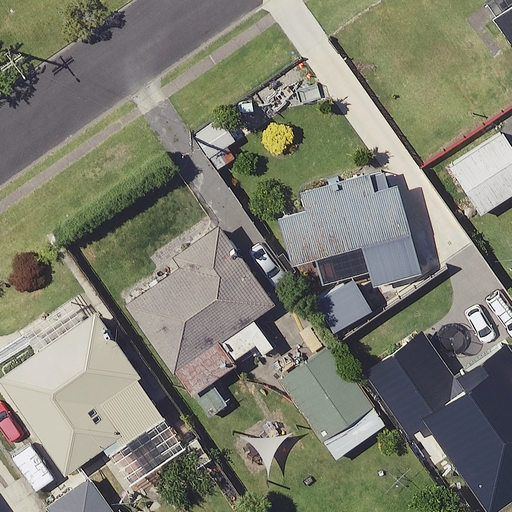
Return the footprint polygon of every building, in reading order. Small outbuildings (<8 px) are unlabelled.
[(511,0),(497,0),(484,10),(511,47),(511,0)] [(511,90),(494,64),(464,84),(481,110),(511,90)] [(511,184),(511,146),(500,126),(445,158),(474,207),(511,184)] [(368,279),(414,266),(383,156),(293,181),(298,198),(268,207),(283,258),(356,237),(368,279)] [(266,296),(211,216),(166,246),(173,256),(120,292),(168,363),(266,296)] [(369,304),(350,271),(311,294),(331,327),(369,304)] [(160,405),(89,301),(0,360),(0,383),(58,468),(111,431),(114,436),(160,405)] [(474,501),(511,476),(511,345),(497,324),(469,343),(474,350),(450,367),(419,320),(358,360),(399,422),(414,412),(474,501)] [(276,371),(319,435),(370,401),(327,338),(276,371)] [(113,511),(85,471),(45,498),(54,511),(113,511)]
